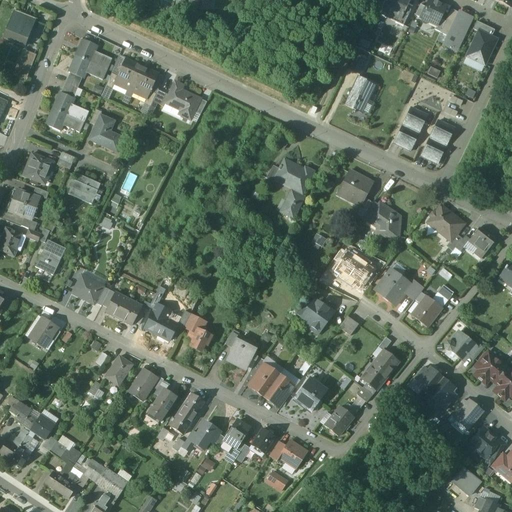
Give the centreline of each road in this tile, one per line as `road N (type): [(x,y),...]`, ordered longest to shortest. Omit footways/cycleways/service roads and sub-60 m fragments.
road 1 (residential): [(0,282),(339,455),(511,243)]
road 2 (residential): [(440,187),(66,15)]
road 3 (residential): [(66,15),(0,182)]
road 4 (residential): [(440,187),(511,42)]
